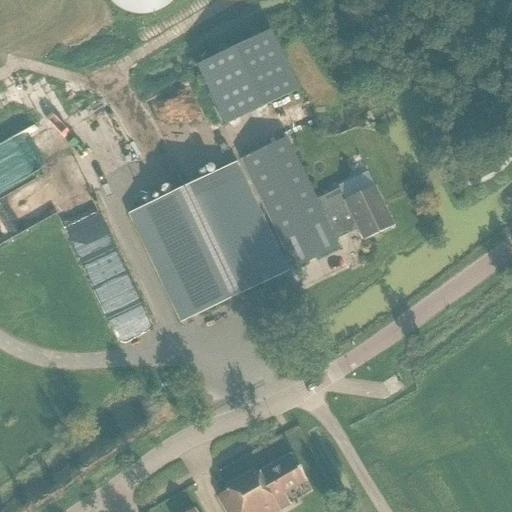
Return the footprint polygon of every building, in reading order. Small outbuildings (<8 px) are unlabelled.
[(114,0),(112,11),(166,25),(172,0),(114,0)] [(224,126),(298,91),(269,31),(195,66),(224,126)] [(315,201),(285,139),(241,161),(292,270),(337,248),(334,241),(356,230),(362,241),(392,226),(373,187),(344,201),(338,189),(315,201)] [(182,322),(285,273),(233,164),(130,213),(182,322)] [(223,511),(279,511),(289,506),(283,496),(305,483),(289,456),(216,498),(223,511)]
